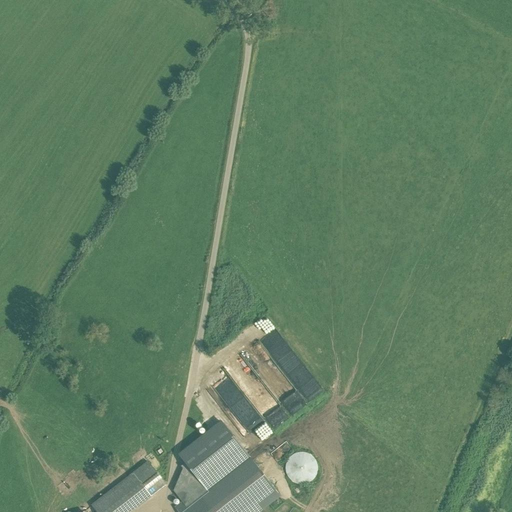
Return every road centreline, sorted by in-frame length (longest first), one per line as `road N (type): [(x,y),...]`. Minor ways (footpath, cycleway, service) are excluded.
road 1 (track): [(511,326),(437,511)]
road 2 (track): [(316,511),(290,498),(191,381)]
